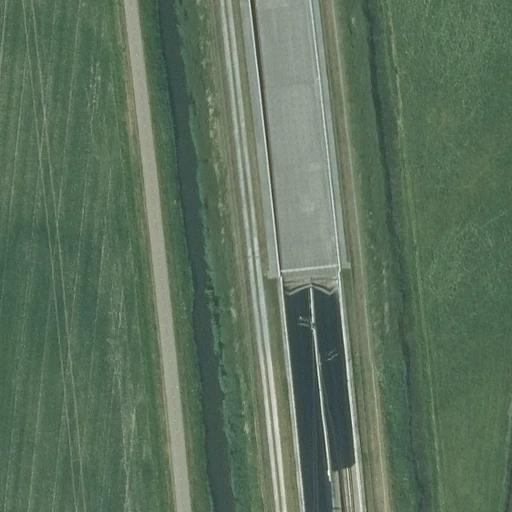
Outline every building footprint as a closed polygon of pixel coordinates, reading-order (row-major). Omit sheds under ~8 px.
[(238,0),(257,154),(270,278),(280,277),(250,0),(238,0)] [(250,0),(280,277),(339,271),(308,0),(250,0)] [(308,0),(339,271),(351,270),(319,0),(308,0)] [(270,278),(268,279),(268,287),(278,286),(279,286),(281,286),(297,284),(303,284),(309,283),(313,283),(319,282),(325,281),(341,280),(342,279),(344,279),(351,278),(355,278),(354,269),(351,270),(339,271),(280,277),(270,278)] [(365,511),(360,451),(342,279),(341,280),(358,452),(363,511),(365,511)] [(313,283),(309,283),(321,400),(328,481),(332,480),(330,454),(313,283)] [(302,511),(293,402),(281,286),(279,286),(291,402),(300,511),(302,511)]
